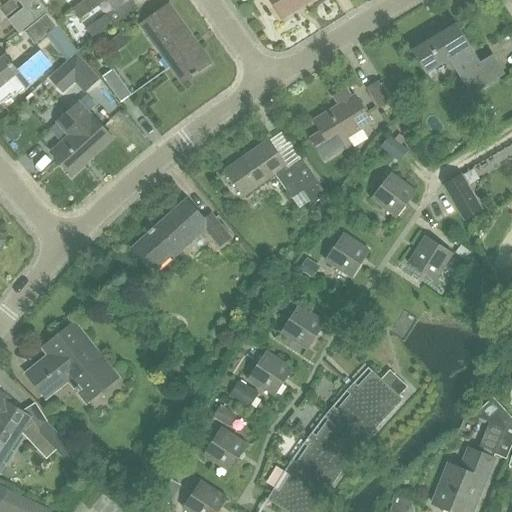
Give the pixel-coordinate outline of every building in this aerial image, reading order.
[(19,32),(47,9),(39,0),(18,0),(24,7),(9,19),(19,32)] [(80,17),(104,0),(110,0),(116,8),(127,0),(82,0),(73,7),(80,17)] [(272,0),(283,17),(310,0),(272,0)] [(194,77),(212,64),(170,4),(143,23),(183,81),(192,75),(194,77)] [(35,44),(57,26),(47,13),(25,31),(35,44)] [(94,39),(114,24),(107,14),(87,28),(94,39)] [(471,93),(505,72),(494,53),(482,61),(458,22),(413,50),(427,72),(450,58),(471,93)] [(6,54),(0,59),(0,101),(2,104),(11,97),(13,98),(24,89),(33,81),(22,68),(19,70),(6,54)] [(69,61),(72,64),(57,78),(64,86),(79,71),(84,76),(91,69),(77,54),(69,61)] [(122,102),(133,94),(114,68),(103,76),(122,102)] [(380,108),(392,100),(379,79),(367,87),(380,108)] [(347,137),(372,122),(356,95),(353,98),(348,89),(336,96),(341,105),(317,119),(318,121),(308,127),(327,159),(352,144),(347,137)] [(80,101),(79,102),(76,98),(57,116),(59,119),(59,120),(71,134),(52,151),(69,170),(87,154),(90,158),(114,137),(94,114),(92,116),(80,101)] [(400,161),(410,149),(390,134),(381,146),(400,161)] [(314,203),(328,194),(304,160),(290,169),(270,140),(227,170),(244,196),(276,174),(293,198),(305,190),(314,203)] [(398,217),(418,192),(392,172),(372,197),(398,217)] [(483,209),(462,172),(443,183),(464,220),(483,209)] [(221,246),(232,237),(212,214),(205,220),(188,200),(134,248),(154,270),(172,255),(174,258),(207,229),(221,246)] [(353,277),(371,250),(344,233),(326,260),(353,277)] [(437,280),(454,252),(426,235),(409,262),(437,280)] [(470,252),(461,245),(455,252),(464,260),(470,252)] [(309,349),(326,322),(299,304),(281,331),(309,349)] [(90,402),(119,378),(74,323),(45,347),(51,355),(28,374),(47,397),(70,378),(90,402)] [(276,395),(294,368),(267,350),(249,377),(276,395)] [(347,390),(382,422),(402,400),(369,366),(347,390)] [(392,377),(408,394),(415,387),(400,371),(392,377)] [(327,413),(363,444),(382,422),(347,390),(327,413)] [(0,472),(5,465),(2,463),(22,431),(31,417),(8,402),(9,401),(10,398),(0,391),(0,472)] [(504,427),(494,453),(506,458),(511,443),(511,415),(494,396),(475,415),(504,427)] [(305,442),(343,470),(363,444),(327,413),(305,442)] [(48,421),(38,431),(73,469),(83,459),(82,458),(49,422),(48,421)] [(204,454),(231,471),(249,444),(222,427),(204,454)] [(289,431),(283,427),(278,434),(285,438),(289,431)] [(286,470),(325,496),(343,470),(305,442),(286,470)] [(450,463),(434,503),(455,511),(458,511),(471,481),(484,486),(495,458),(470,447),(462,468),(450,463)] [(286,470),(268,499),(289,511),(315,511),(325,496),(286,470)] [(182,484),(169,476),(157,496),(170,503),(182,484)] [(190,511),(218,511),(228,498),(201,480),(183,507),(190,511)] [(0,511),(51,511),(52,511),(9,491),(11,487),(0,482),(0,511)] [(411,501),(394,494),(391,502),(393,503),(390,511),(392,511),(413,511),(413,510),(413,508),(412,506),(409,505),(411,501)]
